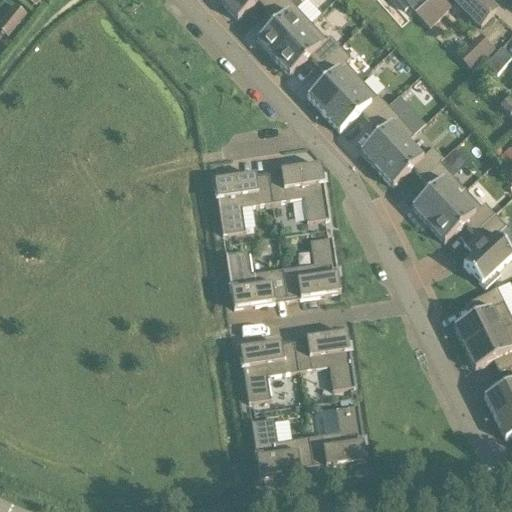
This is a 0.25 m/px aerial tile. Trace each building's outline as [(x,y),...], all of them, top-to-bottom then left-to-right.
[(24,0),(35,9),(42,0),(24,0)] [(231,0),(223,7),(240,25),(259,8),(268,18),(287,0),(231,0)] [(275,63),(305,36),(288,18),(298,9),(290,0),(287,0),(269,17),(278,27),(259,45),(275,63)] [(398,0),(414,18),(434,0),(398,0)] [(427,32),(452,9),(478,34),(496,17),(478,0),(434,0),(414,18),(427,32)] [(14,8),(5,19),(17,30),(26,18),(14,8)] [(322,54),(305,36),(276,63),(292,81),(311,64),(320,74),(341,55),(332,45),(322,54)] [(464,53),(467,57),(459,64),(469,76),(494,54),(480,39),(464,53)] [(511,63),(501,52),(486,69),(497,80),(511,63)] [(327,120),(357,93),(340,75),(351,65),(341,55),(321,74),(330,84),(311,102),(327,120)] [(374,111),(358,93),(328,120),(345,138),(364,120),(373,130),(394,111),(384,101),(374,111)] [(501,113),(511,124),(511,112),(507,107),(501,113)] [(380,175),(410,148),(393,130),(403,121),(394,111),(374,130),(383,140),(364,157),(380,175)] [(427,166),(410,148),(381,175),(398,193),(417,176),(426,186),(446,167),(437,157),(427,166)] [(511,154),(510,152),(499,162),(511,176),(511,175),(511,154)] [(428,230),(464,196),(445,187),(455,177),(446,167),(426,186),(435,196),(416,214),(428,230)] [(280,178),(268,180),(272,209),(303,204),(307,228),(329,224),(321,170),(280,176),(280,178)] [(272,209),(268,180),(255,182),(255,180),(214,186),(222,240),(245,237),(241,214),(272,209)] [(480,213),(464,196),(428,230),(444,247),(464,229),(473,239),(493,221),(483,210),(480,213)] [(500,280),(496,276),(511,260),(511,258),(495,241),(506,231),(495,219),(493,221),(473,239),(463,249),(473,259),(463,269),(485,294),(500,280)] [(332,244),(310,247),(313,270),(282,275),(287,304),(299,302),(300,304),(340,298),(332,244)] [(287,304),(282,275),(251,280),(248,256),(225,260),(234,314),(274,308),(274,306),(287,304)] [(511,323),(497,293),(471,306),(478,319),(453,331),(464,353),(511,328),(511,323)] [(505,375),(511,371),(511,328),(464,353),(475,374),(499,362),(505,375)] [(306,346),(293,348),(298,377),(329,372),(332,396),(355,392),(347,338),(306,344),(306,346)] [(298,377),(293,348),(281,350),(280,348),(240,354),(248,409),(271,405),(267,382),(298,377)] [(494,423),(511,413),(511,371),(505,375),(511,387),(484,401),(494,423)] [(358,412),(335,415),(339,438),(308,443),(312,472),(325,470),(325,472),(366,466),(358,412)] [(511,413),(494,423),(505,444),(511,440),(511,413)] [(312,472),(308,443),(277,448),(274,424),(251,428),(259,482),(300,476),(300,474),(312,472)]
